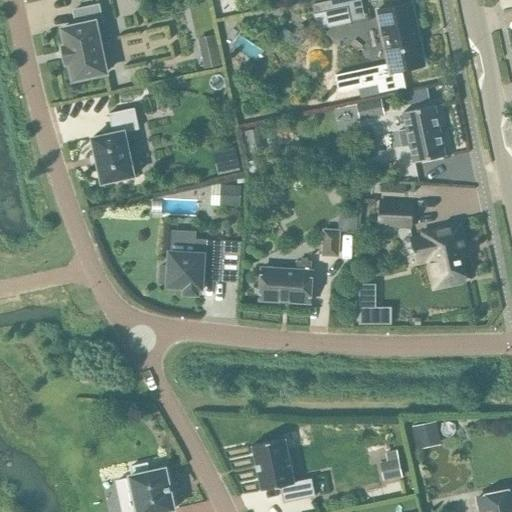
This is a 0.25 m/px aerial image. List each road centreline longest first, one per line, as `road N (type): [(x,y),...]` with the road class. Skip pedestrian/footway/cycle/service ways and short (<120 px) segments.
road 1 (residential): [(511,342),(359,345),(131,333)]
road 2 (residential): [(91,267),(41,130),(11,0)]
road 3 (residential): [(225,511),(131,333)]
road 4 (tertiary): [(511,190),(471,0)]
